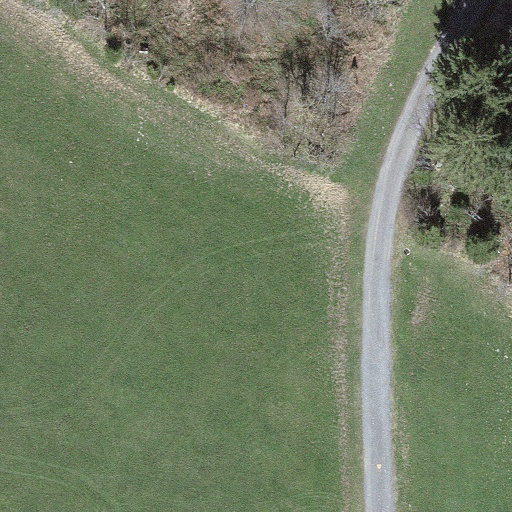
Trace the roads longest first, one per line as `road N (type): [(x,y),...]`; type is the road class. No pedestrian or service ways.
road 1 (track): [(474,0),(415,100),(392,237),(391,511)]
road 2 (track): [(0,101),(392,237)]
